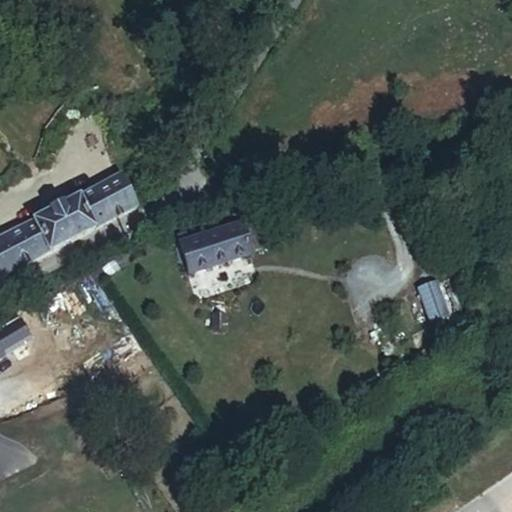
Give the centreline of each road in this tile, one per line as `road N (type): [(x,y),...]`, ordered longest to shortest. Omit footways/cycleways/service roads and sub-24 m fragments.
road 1 (residential): [(163,214),(511,135)]
road 2 (unclassified): [(294,0),(163,214)]
road 3 (residential): [(0,301),(163,214)]
